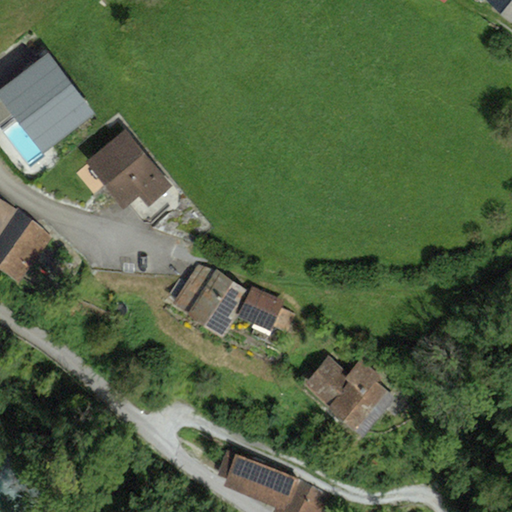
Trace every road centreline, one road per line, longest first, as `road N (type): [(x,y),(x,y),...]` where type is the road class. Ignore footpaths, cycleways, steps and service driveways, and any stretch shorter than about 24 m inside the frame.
road 1 (unclassified): [(0,319),(261,511)]
road 2 (track): [(443,511),(409,490),(364,497),(191,416),(174,416),(156,436)]
road 3 (unclassified): [(0,190),(38,219),(161,249)]
